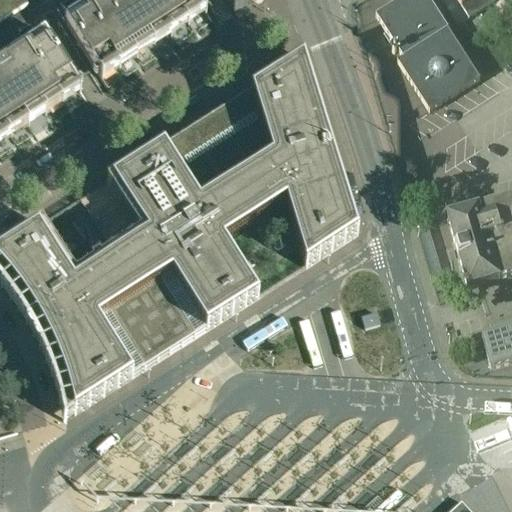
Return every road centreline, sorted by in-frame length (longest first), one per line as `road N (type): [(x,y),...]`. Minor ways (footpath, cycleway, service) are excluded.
road 1 (residential): [(319,5),(426,371),(449,395),(511,402)]
road 2 (unknown): [(46,464),(324,276),(390,241)]
road 3 (residential): [(319,5),(0,207)]
